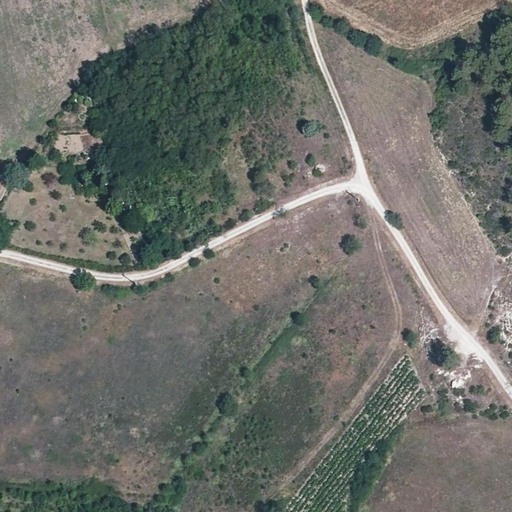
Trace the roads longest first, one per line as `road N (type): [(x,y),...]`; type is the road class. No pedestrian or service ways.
road 1 (track): [(511,392),(421,278),(363,180),(304,0)]
road 2 (unclassified): [(0,256),(133,278),(363,180)]
